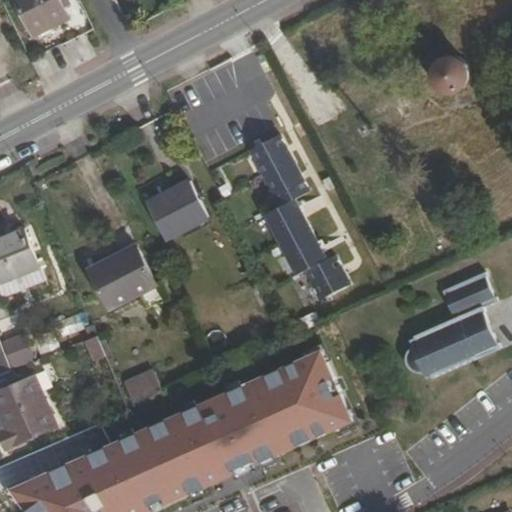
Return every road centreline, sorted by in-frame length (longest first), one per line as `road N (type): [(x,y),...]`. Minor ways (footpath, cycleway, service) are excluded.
road 1 (residential): [(388,511),(511,419)]
road 2 (tertiary): [(266,0),(132,69)]
road 3 (tertiary): [(132,69),(0,138)]
